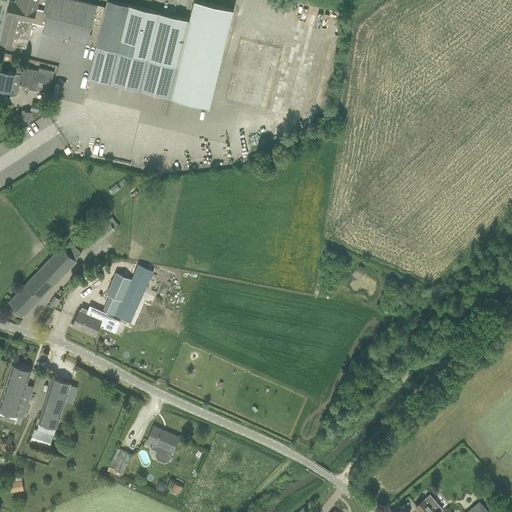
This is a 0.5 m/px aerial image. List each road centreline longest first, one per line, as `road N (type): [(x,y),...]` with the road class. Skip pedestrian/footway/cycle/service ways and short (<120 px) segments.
road 1 (unclassified): [(375,511),(305,459),(85,352),(0,323)]
road 2 (track): [(511,313),(339,481)]
